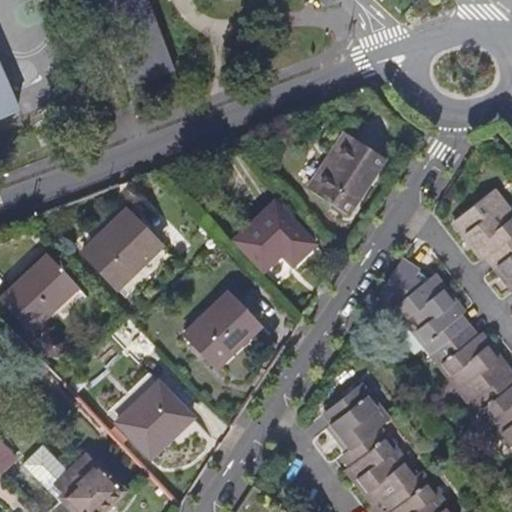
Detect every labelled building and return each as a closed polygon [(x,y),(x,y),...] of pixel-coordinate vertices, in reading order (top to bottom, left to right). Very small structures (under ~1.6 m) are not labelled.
[(96,0),(130,87),(173,70),(147,0),(96,0)] [(0,116),(16,110),(0,70),(0,116)] [(104,113),(120,107),(108,75),(96,80),(99,89),(95,91),(104,113)] [(307,189),(346,215),(383,158),(344,132),(307,189)] [(511,217),(491,191),(454,220),(472,245),(491,268),(495,265),(511,288),(511,217)] [(291,266),(314,244),(273,202),(233,239),(263,270),(280,254),(291,266)] [(116,287),(159,244),(124,209),(81,252),(116,287)] [(0,300),(29,331),(76,286),(46,254),(0,298),(0,300)] [(400,261),(381,290),(399,303),(396,306),(471,401),(474,399),(511,446),(511,445),(511,378),(497,360),(478,335),(473,338),(458,318),(461,315),(432,277),(427,281),(400,261)] [(216,367),(259,325),(226,291),(183,333),(191,341),(196,347),(205,356),(216,367)] [(47,334),(40,341),(40,351),(47,357),(57,357),(63,351),(63,341),(56,334),(47,334)] [(196,347),(191,341),(187,346),(200,360),(205,356),(196,347)] [(80,373),(69,383),(78,392),(88,382),(80,373)] [(150,457),(191,417),(157,382),(116,422),(150,457)] [(346,449),(348,451),(354,460),(351,463),(382,502),(390,496),(397,506),(394,509),(395,511),(449,511),(419,473),(415,476),(377,428),(387,420),(359,385),(327,410),(334,421),(330,424),(348,448),(346,449)] [(19,459),(0,439),(0,475),(1,476),(19,459)] [(46,511),(96,511),(119,491),(84,455),(67,472),(42,446),(22,464),(58,502),(46,511)] [(491,502),(480,511),(495,511),(498,510),(491,502)]
